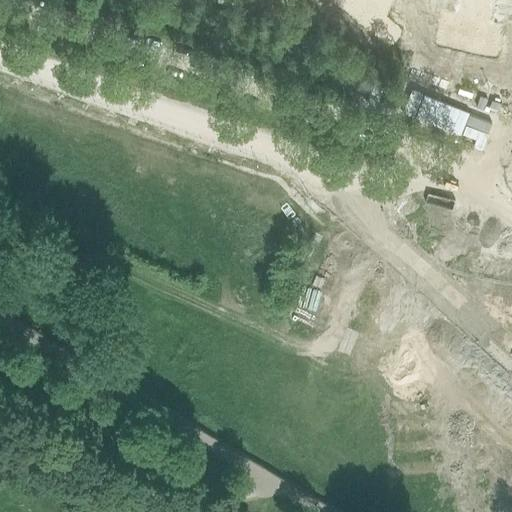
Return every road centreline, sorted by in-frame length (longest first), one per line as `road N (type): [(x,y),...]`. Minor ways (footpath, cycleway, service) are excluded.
road 1 (unclassified): [(511,353),(321,177),(266,147),(0,56)]
road 2 (track): [(382,233),(335,328),(316,347),(274,338),(0,214)]
